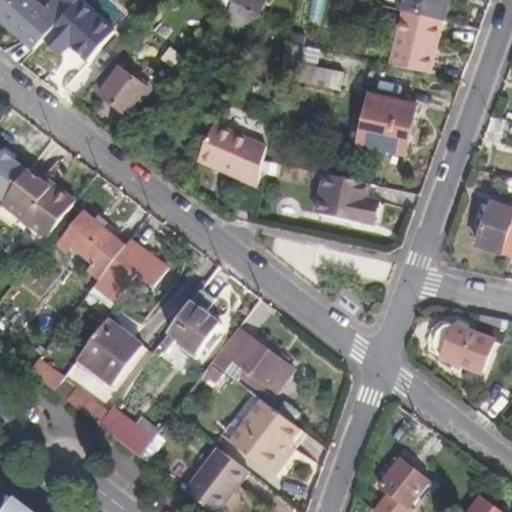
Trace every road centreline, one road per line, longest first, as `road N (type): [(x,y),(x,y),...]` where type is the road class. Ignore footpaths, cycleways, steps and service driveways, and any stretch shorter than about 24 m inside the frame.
road 1 (residential): [(379,366),(0,71)]
road 2 (residential): [(411,279),(511,4)]
road 3 (residential): [(511,466),(379,366)]
road 4 (residential): [(0,415),(127,511)]
road 5 (residential): [(379,366),(327,511)]
